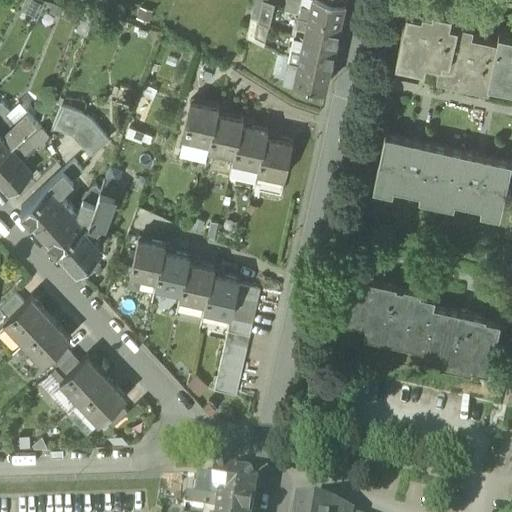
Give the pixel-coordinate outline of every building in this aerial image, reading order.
[(287,0),(286,8),(298,11),(300,0),(287,0)] [(300,0),(298,11),(308,13),(311,0),(300,0)] [(311,0),(308,13),(340,20),(344,0),(311,0)] [(511,27),(500,25),(498,34),(471,28),(473,21),(450,15),(452,5),(433,1),(432,5),(423,3),(422,7),(407,4),(397,49),(399,49),(411,52),(410,58),(424,61),(427,47),(441,50),(437,66),(450,69),(449,74),(479,81),(480,75),(490,77),(490,75),(491,70),(504,72),(502,78),(511,80),(511,27)] [(308,13),(298,11),(294,32),(304,34),(308,13)] [(335,41),(340,20),(308,13),(304,34),(335,41)] [(304,34),(294,32),(289,54),(299,56),(304,34)] [(330,63),(335,41),(304,34),(299,56),(330,63)] [(411,52),(399,49),(398,55),(410,58),(411,52)] [(299,56),(289,54),(284,76),(294,78),(299,56)] [(325,86),(330,63),(299,56),(294,78),(325,86)] [(450,69),(437,66),(436,72),(449,74),(450,69)] [(491,70),(490,75),(502,78),(504,72),(491,70)] [(480,75),(479,81),(488,83),(490,77),(480,75)] [(183,135),(210,141),(217,109),(218,103),(192,97),(183,135)] [(73,132),(90,152),(107,137),(84,110),(61,101),(56,116),(52,125),(73,132)] [(209,147),(235,152),(242,121),(243,115),(217,109),(210,141),(209,147)] [(4,137),(10,143),(35,119),(28,111),(7,130),(9,132),(4,137)] [(41,125),(35,119),(10,143),(7,145),(11,149),(17,147),(41,125)] [(235,152),(233,158),(259,164),(266,133),(268,127),(242,121),(235,152)] [(0,151),(7,145),(10,143),(4,137),(0,132),(0,151)] [(422,192),(437,196),(448,146),(386,132),(375,181),(392,185),(390,191),(392,191),(393,186),(412,190),(413,184),(420,186),(419,192),(418,197),(421,198),(422,192)] [(293,139),(266,133),(259,164),(258,170),(285,176),(293,139)] [(11,149),(7,145),(0,151),(0,181),(8,190),(10,188),(28,172),(30,170),(11,149)] [(511,160),(448,146),(437,196),(453,199),(451,205),(453,205),(455,200),(456,194),(464,196),(462,202),(480,206),(479,211),(482,211),(483,206),(501,210),(511,160)] [(63,168),(72,177),(83,167),(74,158),(63,168)] [(258,170),(259,164),(233,158),(230,173),(256,179),(258,170)] [(22,206),(58,246),(89,218),(97,197),(86,192),(84,196),(77,212),(59,192),(73,179),(72,177),(63,168),(22,206)] [(10,188),(18,196),(30,185),(35,180),(28,172),(10,188)] [(101,187),(97,197),(89,218),(58,246),(77,267),(93,253),(104,242),(93,230),(102,222),(104,223),(119,183),(105,178),(101,187)] [(392,185),(375,181),(374,187),(390,191),(392,185)] [(86,192),(97,197),(101,187),(97,182),(86,192)] [(422,192),(421,198),(436,201),(437,196),(422,192)] [(437,196),(436,201),(451,205),(453,199),(437,196)] [(483,206),(482,211),(500,215),(501,210),(483,206)] [(130,272),(157,278),(164,247),(165,241),(138,235),(130,272)] [(190,252),(164,247),(157,278),(155,284),(181,289),(188,258),(190,252)] [(77,267),(85,276),(101,262),(93,253),(77,267)] [(214,264),(188,258),(181,289),(180,295),(206,301),(213,270),(214,264)] [(239,276),(213,270),(206,301),(205,307),(231,313),(233,305),(236,293),(238,282),(239,276)] [(409,334),(425,338),(432,305),(434,298),(420,294),(421,290),(354,275),(346,313),(368,318),(367,323),(390,328),(387,339),(407,344),(409,334)] [(238,282),(236,293),(257,298),(260,287),(238,282)] [(0,305),(0,306),(8,315),(24,300),(16,291),(0,305)] [(3,319),(23,340),(51,314),(31,293),(24,300),(8,315),(3,319)] [(254,310),(257,298),(236,293),(233,305),(254,310)] [(252,322),(254,310),(233,305),(231,313),(230,317),(252,322)] [(487,317),(432,305),(425,338),(423,347),(422,349),(444,354),(441,363),(461,368),(463,358),(472,360),(470,370),(472,371),(475,361),(491,364),(501,322),(486,319),(487,317)] [(368,318),(346,313),(342,329),(387,339),(390,328),(367,323),(368,318)] [(71,335),(51,314),(23,340),(43,361),(47,357),(63,342),(71,335)] [(249,333),(252,322),(230,317),(228,329),(249,333)] [(247,345),(249,333),(228,329),(225,340),(247,345)] [(409,334),(407,344),(423,347),(425,338),(409,334)] [(244,357),(247,345),(225,340),(222,352),(244,357)] [(47,357),(55,366),(71,351),(63,342),(47,357)] [(444,354),(422,349),(420,359),(441,363),(444,354)] [(80,360),(71,351),(55,366),(64,375),(80,360)] [(241,369),(244,357),(222,352),(220,364),(241,369)] [(60,379),(79,399),(107,373),(87,353),(80,360),(64,375),(60,379)] [(463,358),(461,368),(470,370),(472,360),(463,358)] [(475,361),(472,371),(489,374),(491,364),(475,361)] [(239,380),(241,369),(220,364),(217,375),(239,380)] [(327,390),(341,393),(346,370),(332,367),(327,390)] [(127,395),(107,373),(79,399),(99,421),(103,417),(119,402),(127,395)] [(236,392),(239,380),(217,375),(215,387),(236,392)] [(103,417),(111,426),(127,411),(119,402),(103,417)] [(198,498),(212,500),(216,476),(202,477),(198,498)] [(212,500),(219,501),(252,508),(256,488),(250,479),(227,476),(216,476),(212,500)] [(184,509),(216,511),(217,511),(219,501),(212,500),(198,498),(186,496),(184,509)] [(251,511),(252,508),(219,501),(217,511),(251,511)]
